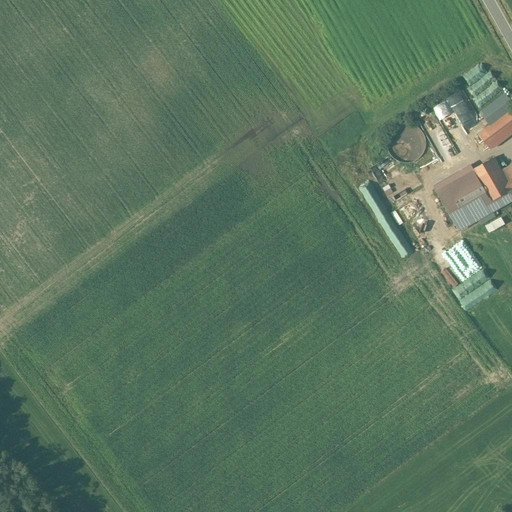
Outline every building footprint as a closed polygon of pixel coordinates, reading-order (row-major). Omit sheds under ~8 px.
[(466,87),(480,107),(505,89),(492,70),(487,73),(466,87)] [(466,89),(451,94),(464,129),(479,124),(466,89)] [(419,112),(442,163),(473,149),(449,98),(419,112)] [(511,107),(484,129),(495,142),(511,128),(511,107)] [(415,130),(408,129),(402,130),(397,133),(392,138),(390,143),(389,149),(391,156),(396,161),(402,165),(410,166),(417,164),(422,159),(426,153),(428,146),(425,139),(421,134),(415,130)] [(507,181),(493,158),(472,169),(490,202),(491,201),(511,190),(507,181)] [(472,169),(437,190),(459,229),(496,209),(491,201),(490,202),(472,169)] [(395,204),(407,198),(404,192),(393,198),(395,204)] [(382,221),(398,212),(390,198),(374,207),(382,221)] [(491,232),(507,223),(503,216),(487,225),(491,232)] [(406,221),(388,228),(399,256),(417,249),(406,221)]
